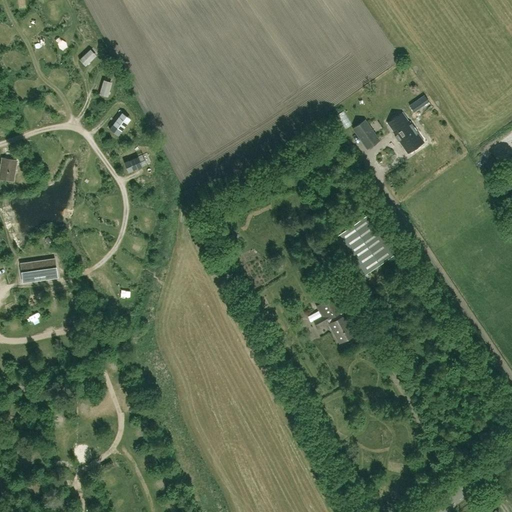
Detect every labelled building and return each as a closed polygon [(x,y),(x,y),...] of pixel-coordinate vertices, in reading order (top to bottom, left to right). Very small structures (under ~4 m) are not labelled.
[(79,59),(85,66),(95,57),(88,50),(79,59)] [(99,94),(108,97),(111,85),(103,82),(99,94)] [(414,112),(428,102),(424,96),(409,106),(414,112)] [(121,111),(108,129),(118,136),(130,119),(121,111)] [(403,112),(388,122),(395,132),(394,132),(408,153),(424,142),(410,121),(403,112)] [(346,113),(342,115),(347,129),(351,127),(346,113)] [(365,120),(353,128),(368,149),(379,141),(365,120)] [(143,153),(124,159),(128,172),(147,164),(143,153)] [(361,277),(398,252),(371,213),(334,238),(361,277)] [(22,265),(24,279),(32,278),(32,279),(56,276),(54,261),(22,265)] [(338,296),(337,295),(317,306),(317,307),(320,305),(325,315),(314,321),(317,327),(329,321),(330,323),(329,324),(340,343),(354,335),(349,325),(350,325),(345,315),(344,315),(342,311),(345,309),(342,310),(335,297),(338,296)] [(50,361),(51,368),(59,366),(58,360),(50,361)] [(84,370),(78,377),(85,384),(91,377),(84,370)] [(63,381),(59,388),(67,393),(71,385),(63,381)] [(32,386),(27,393),(35,398),(39,391),(32,386)] [(14,417),(17,406),(6,403),(4,414),(14,417)] [(88,405),(84,409),(90,417),(95,413),(88,405)] [(155,450),(147,453),(150,459),(157,456),(155,450)]
